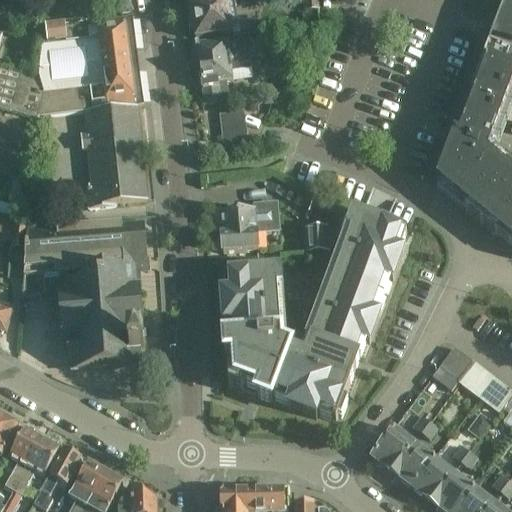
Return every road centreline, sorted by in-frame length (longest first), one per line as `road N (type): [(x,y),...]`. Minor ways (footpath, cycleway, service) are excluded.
road 1 (residential): [(192,459),(179,178),(151,0)]
road 2 (residential): [(480,247),(423,197),(326,153),(384,0)]
road 3 (residential): [(329,477),(436,336),(480,247)]
road 4 (residential): [(192,459),(145,452),(0,371)]
road 5 (residential): [(329,477),(299,463),(192,459)]
